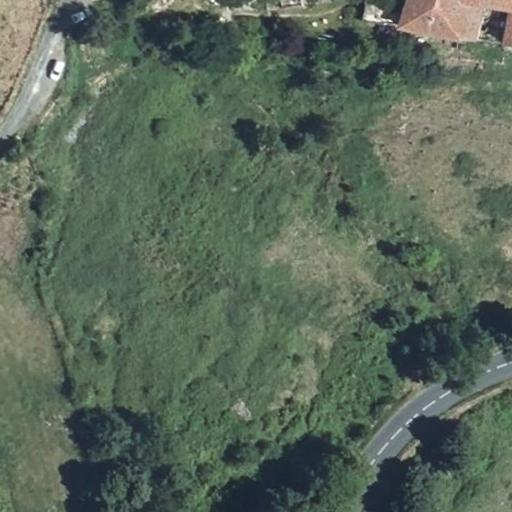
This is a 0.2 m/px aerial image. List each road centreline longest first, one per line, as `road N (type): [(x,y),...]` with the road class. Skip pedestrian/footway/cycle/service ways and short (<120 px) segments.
road 1 (secondary): [(511,363),(488,368),(409,416),(371,460),(343,511)]
road 2 (unclassified): [(0,139),(23,110),(65,0)]
